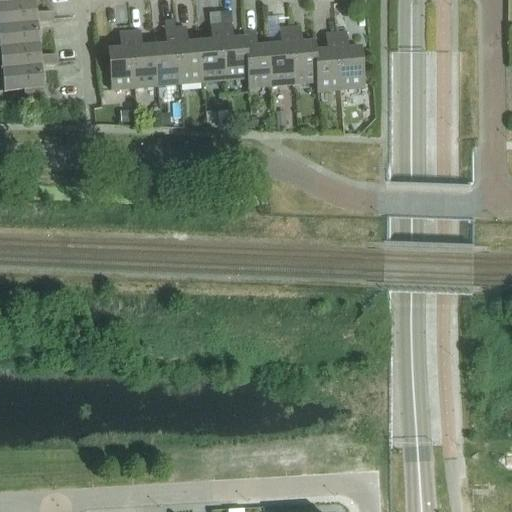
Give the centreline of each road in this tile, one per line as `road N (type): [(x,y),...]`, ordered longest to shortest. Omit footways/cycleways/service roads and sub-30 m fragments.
road 1 (tertiary): [(422,511),(411,0)]
road 2 (unclassified): [(497,209),(361,205),(263,164),(0,154)]
road 3 (unclassified): [(497,209),(492,0)]
road 4 (residential): [(58,502),(234,491)]
